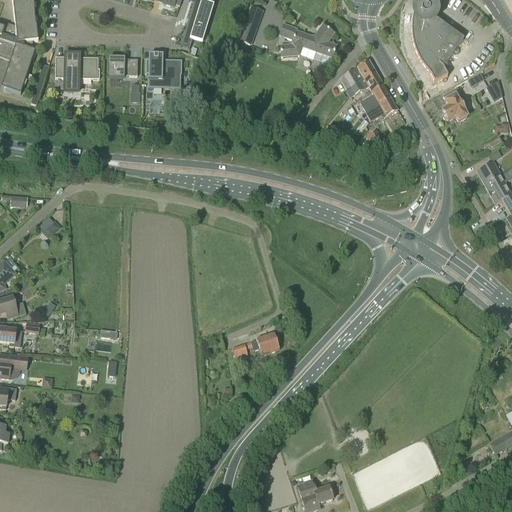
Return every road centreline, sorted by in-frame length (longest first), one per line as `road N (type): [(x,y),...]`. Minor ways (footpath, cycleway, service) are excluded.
road 1 (residential): [(0,251),(52,204),(85,188),(228,215),(256,232),(282,314),(229,337)]
road 2 (primary): [(226,511),(228,481),(245,445),(420,259)]
road 3 (primary): [(385,270),(224,451),(194,511)]
road 4 (primary): [(386,220),(270,176),(91,161)]
road 5 (primary): [(91,161),(273,197),(359,226)]
road 6 (tertiary): [(437,162),(367,32),(368,0)]
road 7 (residential): [(73,0),(141,16),(151,29),(141,41),(70,32)]
